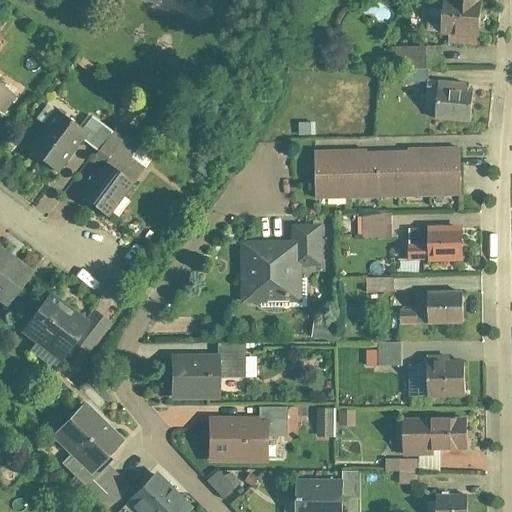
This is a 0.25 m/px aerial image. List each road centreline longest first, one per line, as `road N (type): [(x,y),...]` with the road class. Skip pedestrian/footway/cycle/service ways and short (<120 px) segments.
road 1 (residential): [(212,511),(123,386),(157,305),(232,193),(265,162)]
road 2 (residential): [(511,183),(511,452)]
road 3 (residential): [(0,197),(102,274)]
